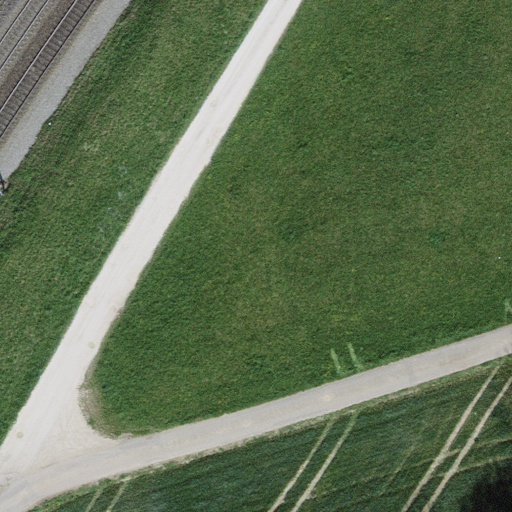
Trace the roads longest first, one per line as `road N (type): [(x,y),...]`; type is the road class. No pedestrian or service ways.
road 1 (unclassified): [(0,479),(511,340)]
road 2 (track): [(299,0),(116,244),(0,430)]
